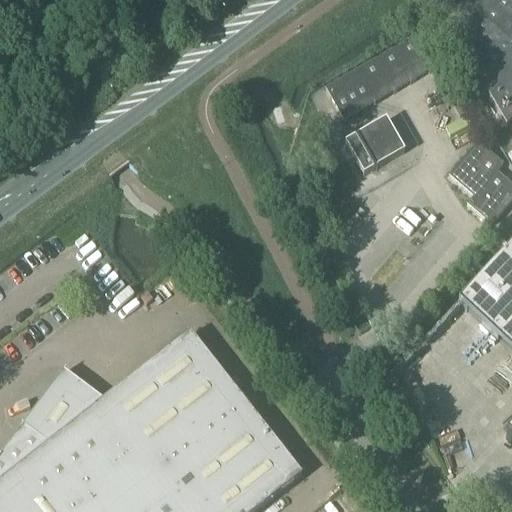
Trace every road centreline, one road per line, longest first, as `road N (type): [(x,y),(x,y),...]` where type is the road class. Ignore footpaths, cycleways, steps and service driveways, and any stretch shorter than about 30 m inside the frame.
road 1 (secondary): [(0,216),(291,0)]
road 2 (unclassified): [(414,511),(333,390),(338,367)]
